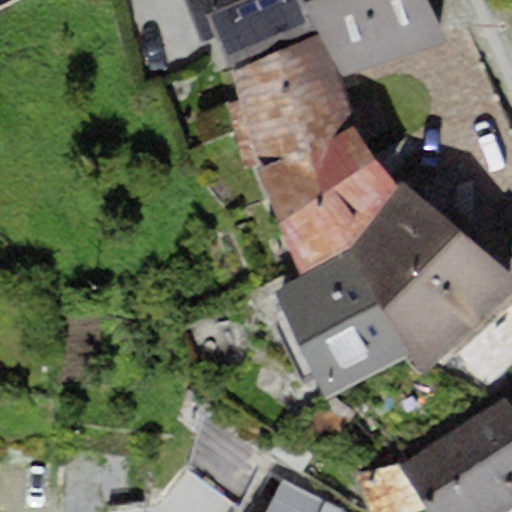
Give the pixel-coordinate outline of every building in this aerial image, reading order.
[(302,0),(199,0),(204,11),(228,68),(316,29),(302,0)] [(302,0),(316,29),(338,70),(442,36),(424,0),(302,0)] [(316,29),(228,68),(236,96),(224,101),(243,163),(255,161),(300,276),(339,245),(395,183),(376,156),(352,121),(341,81),(338,70),(316,29)] [(401,176),(395,183),(339,245),(403,352),(417,377),(511,289),(511,276),(450,220),(401,176)] [(403,352),(339,245),(300,276),(272,289),(326,395),(369,371),(403,352)] [(511,403),(506,396),(399,463),(427,511),(500,511),(511,503),(511,403)] [(255,447),(198,409),(181,471),(231,498),(255,447)] [(350,511),(351,511),(337,504),(282,476),(261,511),(350,511)]
